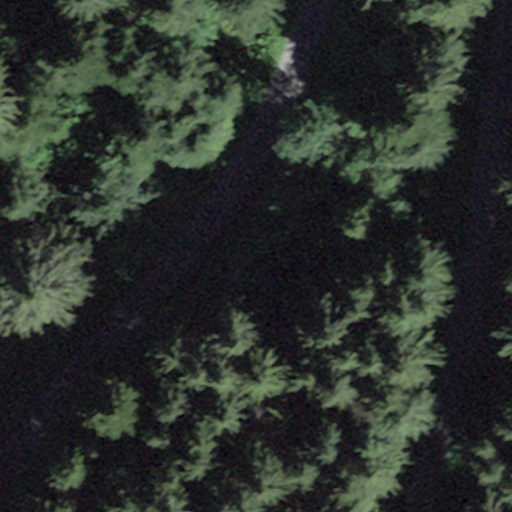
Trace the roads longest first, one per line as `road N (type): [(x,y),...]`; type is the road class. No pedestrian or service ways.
road 1 (unclassified): [(316,0),(237,177),(0,464)]
road 2 (unclassified): [(420,511),(458,372),(510,0)]
